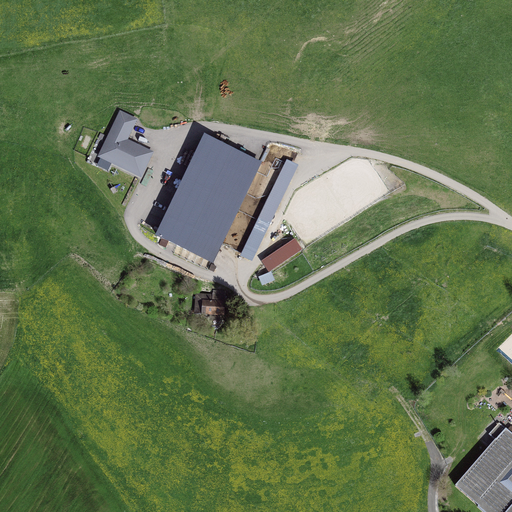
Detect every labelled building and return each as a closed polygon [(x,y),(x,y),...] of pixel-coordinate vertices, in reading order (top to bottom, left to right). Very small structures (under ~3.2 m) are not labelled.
[(120,113),(100,156),(140,176),(151,153),(125,141),(135,121),(120,113)] [(225,148),(205,139),(158,237),(212,263),(251,181),(217,164),(225,148)] [(293,244),(262,264),(267,270),(297,251),(293,244)] [(196,313),(223,315),(224,304),(212,303),(212,297),(198,296),(196,313)] [(511,511),(511,433),(499,423),(489,434),(495,440),(455,486),(483,511),(511,511)]
